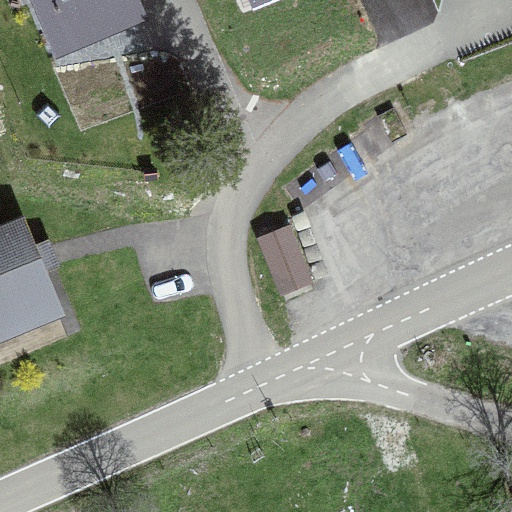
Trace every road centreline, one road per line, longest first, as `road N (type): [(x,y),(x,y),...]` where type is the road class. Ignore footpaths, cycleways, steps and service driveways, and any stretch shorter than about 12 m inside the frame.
road 1 (tertiary): [(330,353),(0,499)]
road 2 (unclassified): [(330,353),(369,385),(511,432)]
road 3 (tertiary): [(511,272),(330,353)]
